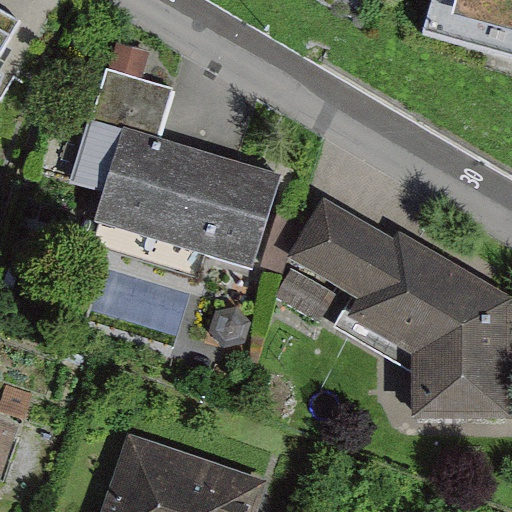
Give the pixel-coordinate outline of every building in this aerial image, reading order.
[(511,0),(431,0),(423,28),(511,54),(511,0)] [(0,175),(44,28),(0,3),(0,175)] [(178,92),(112,75),(82,185),(114,194),(103,236),(257,277),(285,173),(165,141),(178,92)] [(393,241),(330,208),(302,269),(355,307),(347,320),(426,371),(426,430),(511,429),(511,292),(400,228),(393,241)] [(0,507),(25,436),(0,427),(0,507)] [(270,511),(279,486),(142,443),(120,511),(270,511)]
